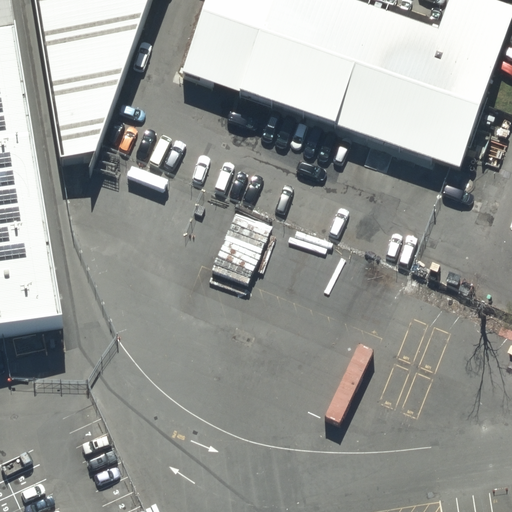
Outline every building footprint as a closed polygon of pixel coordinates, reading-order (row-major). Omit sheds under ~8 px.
[(7,0),(0,0),(0,14),(10,13),(7,0)] [(137,0),(35,0),(57,145),(92,140),(137,0)] [(434,0),(429,14),(388,0),(200,0),(180,59),(456,154),(509,0),(434,0)] [(18,60),(0,62),(0,118),(27,115),(18,60)] [(445,249),(434,280),(472,292),(482,261),(445,249)]
